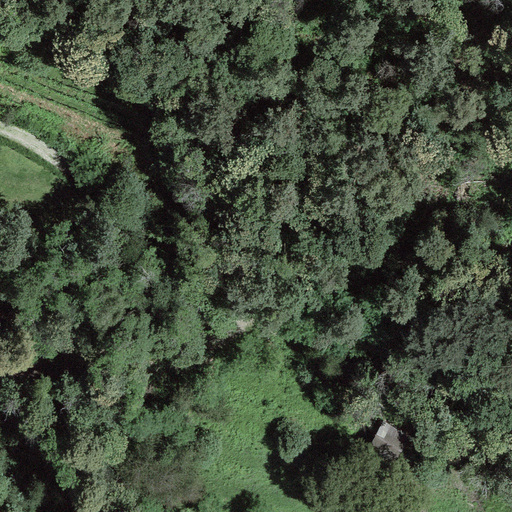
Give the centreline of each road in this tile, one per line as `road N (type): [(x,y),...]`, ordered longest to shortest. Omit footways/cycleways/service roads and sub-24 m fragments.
road 1 (track): [(0,130),(41,146),(241,312),(291,340)]
road 2 (track): [(252,318),(211,335),(36,347),(0,372)]
road 3 (track): [(291,340),(511,485)]
